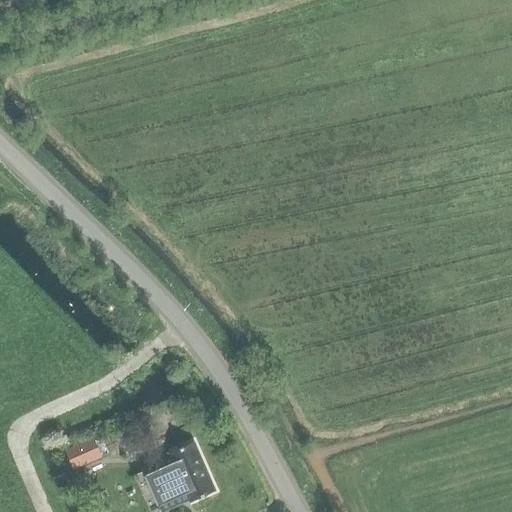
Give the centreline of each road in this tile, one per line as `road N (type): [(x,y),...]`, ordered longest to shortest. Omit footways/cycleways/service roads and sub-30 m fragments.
road 1 (tertiary): [(301,511),(144,276),(0,140)]
road 2 (unclassified): [(0,47),(173,0)]
